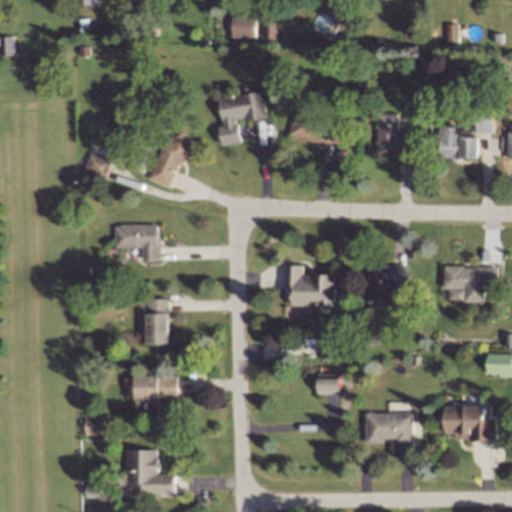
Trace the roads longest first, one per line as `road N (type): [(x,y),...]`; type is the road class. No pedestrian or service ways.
road 1 (residential): [(239,220),(248,511)]
road 2 (residential): [(511,215),(253,208),(239,220)]
road 3 (residential): [(249,496),(511,497)]
